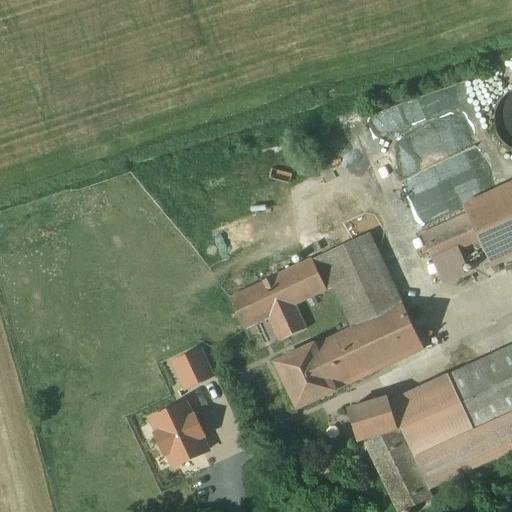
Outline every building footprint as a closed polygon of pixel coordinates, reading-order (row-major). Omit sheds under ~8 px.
[(511,90),(504,95),(501,98),(497,104),(494,110),(493,114),(492,120),(493,124),(495,132),(497,137),(500,142),(505,146),(511,150),(511,149),(511,90)] [(511,184),(463,207),(467,215),(478,239),(484,251),(511,238),(511,184)] [(467,215),(421,235),(432,259),(478,239),(467,215)] [(239,220),(220,227),(230,255),(249,247),(239,220)] [(401,306),(368,233),(312,259),(325,291),(331,288),(352,328),(313,345),(313,344),(275,362),(296,408),(334,390),(334,389),(422,348),(402,305),(401,306)] [(511,238),(484,251),(489,262),(511,252),(511,238)] [(312,259),(229,297),(244,328),(268,317),(279,340),(304,327),(293,304),(325,291),(312,259)] [(511,347),(446,377),(447,378),(472,433),(511,414),(511,347)] [(209,348),(175,361),(187,391),(221,377),(209,348)] [(447,378),(390,404),(415,458),(429,489),(511,450),(511,414),(472,433),(447,378)] [(387,398),(347,409),(356,441),(363,439),(396,429),(387,398)] [(156,416),(175,469),(221,453),(206,411),(199,414),(194,402),(156,416)] [(399,511),(428,498),(396,429),(363,439),(396,511),(399,511)]
